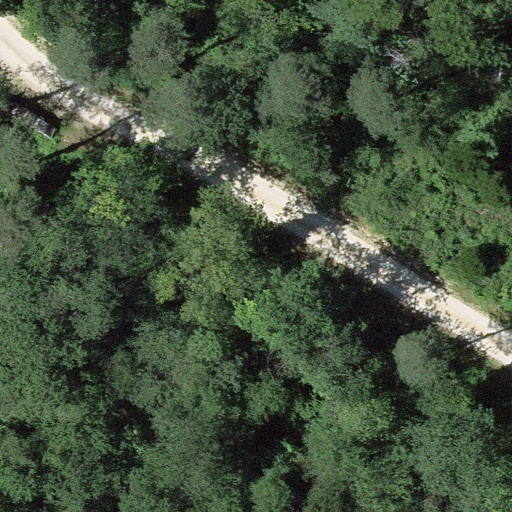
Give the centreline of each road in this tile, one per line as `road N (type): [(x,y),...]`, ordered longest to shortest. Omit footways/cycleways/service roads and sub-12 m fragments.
road 1 (track): [(511,345),(271,199),(104,118),(0,45)]
road 2 (trunk): [(511,348),(0,313)]
